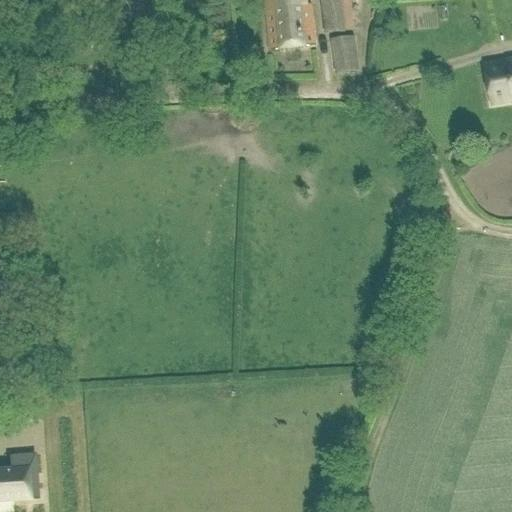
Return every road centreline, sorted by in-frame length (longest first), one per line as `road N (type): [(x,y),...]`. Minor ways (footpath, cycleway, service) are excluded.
road 1 (track): [(511,233),(464,224),(420,138),(370,95),(0,99)]
road 2 (track): [(357,511),(371,439),(450,208)]
